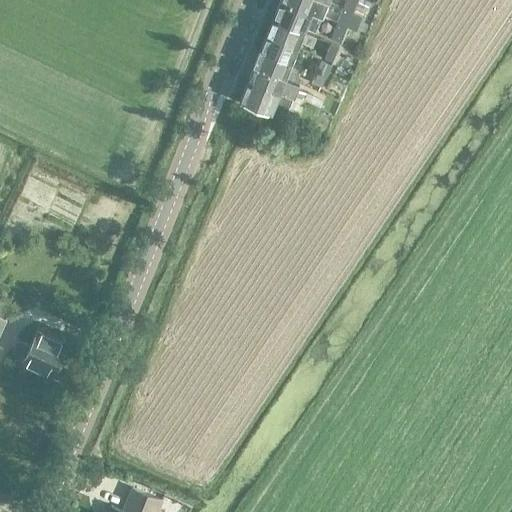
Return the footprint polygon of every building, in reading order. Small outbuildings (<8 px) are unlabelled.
[(279,0),(274,14),(315,31),(321,15),(284,0),(279,0)] [(328,0),(327,0),(284,0),(321,15),(328,0)] [(344,0),(342,7),(353,11),(357,0),(344,0)] [(336,22),(347,26),(353,11),(342,7),(336,22)] [(272,18),(266,33),(297,46),(299,41),(312,46),(316,35),(272,18)] [(347,26),(336,22),(330,37),(341,41),(347,26)] [(297,46),(266,33),(260,48),(291,62),(291,61),(297,46)] [(339,45),(330,41),(324,57),(332,60),(339,45)] [(254,63),(299,82),(299,81),(298,72),(301,64),(291,61),(291,62),(260,48),(254,63)] [(315,72),(325,76),(331,64),(321,59),(315,72)] [(306,92),(296,88),(299,82),(254,63),(247,79),(278,92),(279,89),(304,99),(306,92)] [(325,76),(315,72),(311,81),(321,85),(325,76)] [(278,92),(247,79),(240,98),(271,110),(276,99),(289,105),(288,108),(298,112),(304,99),(279,89),(278,92)] [(23,357),(53,371),(66,343),(37,329),(30,343),(18,338),(13,349),(25,354),(23,357)] [(132,486),(128,495),(123,509),(111,504),(107,511),(156,511),(162,497),(132,486)]
